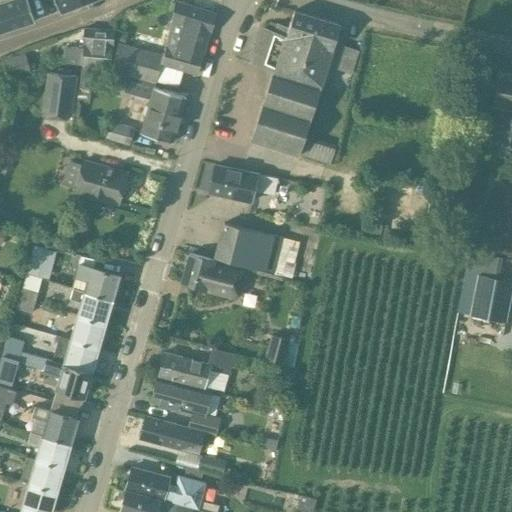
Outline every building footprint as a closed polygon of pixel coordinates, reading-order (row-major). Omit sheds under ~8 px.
[(0,0),(0,32),(11,29),(0,0)] [(0,0),(11,29),(35,21),(27,0),(0,0)] [(54,0),(60,12),(82,4),(80,0),(54,0)] [(110,70),(129,75),(130,73),(156,80),(162,62),(198,72),(204,53),(202,52),(208,30),(210,29),(217,5),(201,0),(177,0),(172,18),(170,18),(166,30),(170,31),(163,54),(118,42),(110,70)] [(274,68),(293,74),(297,62),(298,62),(303,47),(307,48),(317,15),(295,8),(289,24),(278,20),(275,29),(263,26),(252,60),(275,68),(274,68)] [(317,15),(307,48),(297,76),(320,84),(341,23),(317,15)] [(82,62),(94,64),(94,63),(110,65),(113,28),(84,25),(82,46),(65,45),(64,60),(82,62)] [(340,43),(335,67),(352,71),(357,47),(340,43)] [(252,139),(295,153),(298,154),(304,135),(321,84),(320,84),(297,76),(307,48),(303,47),(298,62),(297,62),(293,74),(274,68),(252,139)] [(25,53),(2,59),(8,79),(31,73),(25,53)] [(94,64),(82,62),(77,100),(89,102),(94,64)] [(47,71),(41,112),(72,116),(78,75),(69,74),(70,68),(59,67),(58,73),(47,71)] [(511,151),(511,73),(499,71),(492,105),(498,106),(490,147),(511,151)] [(155,85),(156,82),(156,80),(130,73),(129,75),(125,92),(150,99),(141,132),(171,141),(185,93),(155,85)] [(111,116),(79,107),(72,128),(104,137),(111,116)] [(336,144),(304,135),(298,154),(331,163),(336,144)] [(75,191),(119,204),(128,172),(84,160),(83,164),(68,160),(61,183),(76,188),(75,191)] [(274,194),(278,177),(216,164),(210,193),(253,202),(255,190),(274,194)] [(511,181),(500,180),(488,240),(490,240),(488,253),(511,257),(511,181)] [(214,256),(275,272),(292,277),(296,263),(295,262),(299,243),(223,222),(214,256)] [(27,272),(47,277),(54,250),(34,245),(27,272)] [(181,283),(207,290),(207,291),(230,297),(230,296),(236,298),(244,268),(216,260),(190,253),(181,283)] [(95,259),(80,255),(78,263),(93,267),(95,259)] [(78,263),(75,275),(88,279),(85,291),(112,298),(118,274),(93,267),(78,263)] [(511,280),(478,274),(470,315),(505,322),(511,286),(511,280)] [(38,292),(22,287),(19,298),(35,303),(38,292)] [(70,298),(81,302),(78,314),(105,322),(112,298),(85,291),(84,291),(73,288),(70,298)] [(16,309),(32,313),(35,303),(19,298),(16,309)] [(78,314),(71,338),(98,346),(105,322),(78,314)] [(283,365),(289,337),(271,333),(264,361),(283,365)] [(7,335),(4,345),(21,349),(24,340),(7,335)] [(98,346),(71,338),(64,362),(91,370),(98,346)] [(4,345),(0,359),(0,381),(11,384),(17,364),(21,349),(4,345)] [(212,347),(208,363),(164,351),(158,373),(224,391),(228,374),(230,374),(236,353),(212,347)] [(42,372),(60,377),(57,386),(84,394),(91,370),(64,362),(47,357),(42,372)] [(157,375),(157,377),(151,399),(191,410),(187,427),(205,431),(204,432),(215,435),(220,418),(206,414),(212,390),(157,375)] [(16,390),(0,385),(0,421),(6,401),(12,403),(16,390)] [(64,392),(60,409),(75,412),(79,396),(64,392)] [(33,415),(35,416),(31,431),(70,442),(77,417),(51,409),(50,411),(36,407),(33,415)] [(125,432),(136,433),(138,415),(127,414),(125,432)] [(199,453),(204,432),(205,431),(187,427),(147,416),(141,435),(185,448),(185,449),(199,453)] [(36,459),(63,467),(70,442),(31,431),(28,441),(40,445),(36,459)] [(226,461),(202,455),(198,469),(223,475),(226,461)] [(63,467),(36,459),(30,482),(57,490),(63,467)] [(198,508),(200,500),(205,484),(200,483),(183,478),(177,476),(175,481),(175,485),(167,483),(168,479),(169,477),(133,466),(127,487),(192,506),(198,508)] [(203,471),(186,466),(183,478),(200,483),(203,471)] [(50,511),(57,490),(30,482),(23,507),(41,511),(50,511)] [(125,511),(172,511),(175,503),(126,489),(120,511),(125,511)] [(198,508),(213,511),(216,511),(219,505),(200,500),(198,508)]
